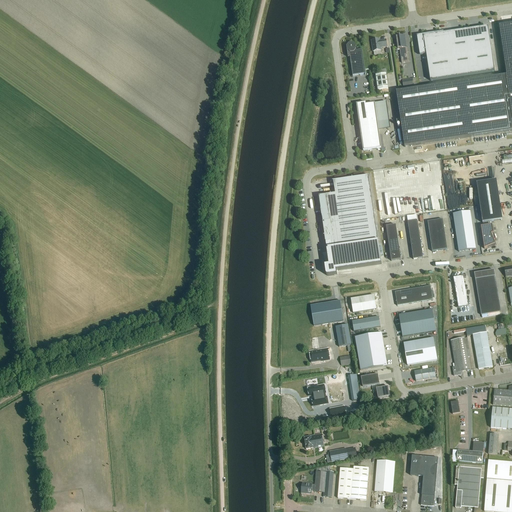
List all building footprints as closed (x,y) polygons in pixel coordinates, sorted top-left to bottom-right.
[(417,36),(420,56),(427,55),(431,81),(495,72),(488,27),(444,34),(444,33),(417,36)] [(402,37),(402,36),(396,37),(398,49),(402,49),(403,55),(400,55),(402,63),(410,62),(408,47),(406,48),(404,36),(402,37)] [(381,51),(381,48),(387,47),(386,40),(380,41),(379,40),(372,41),(373,52),(381,51)] [(502,42),(507,76),(397,93),(405,147),(511,131),(511,40),(503,42),(502,42)] [(347,51),(349,53),(353,77),(353,76),(365,74),(365,75),(366,75),(362,50),(355,51),(356,50),(356,46),(353,44),(349,44),(346,47),(347,51)] [(387,73),(377,75),(379,90),(389,88),(387,73)] [(366,103),(357,105),(363,152),(381,149),(375,104),(366,105),(366,103)] [(336,194),(320,196),(327,249),(328,249),(328,250),(327,250),(329,266),(325,266),(326,275),(327,276),(328,276),(329,277),(338,275),(337,271),(382,265),(369,176),(334,181),(336,194)] [(487,226),(487,225),(487,223),(503,220),(497,181),(477,184),(483,223),(484,223),(484,227),(481,227),(484,249),(487,248),(496,247),(495,243),(494,241),(496,240),(494,233),(493,225),(487,226)] [(470,212),(453,214),(459,252),(476,250),(470,212)] [(443,220),(428,222),(432,252),(447,250),(443,220)] [(418,221),(408,222),(413,260),(423,258),(418,221)] [(396,226),(386,227),(391,262),(401,260),(396,226)] [(501,312),(495,271),(475,273),(481,315),(501,312)] [(459,307),(469,306),(464,276),(454,278),(459,307)] [(396,292),(398,306),(433,300),(431,286),(396,292)] [(375,295),(351,299),(354,312),(377,309),(375,295)] [(344,321),(341,301),(311,306),(314,326),(344,321)] [(433,310),(399,316),(403,337),(436,332),(433,310)] [(354,331),(381,327),(379,317),(353,321),(354,331)] [(348,325),(336,326),(339,346),(351,344),(348,325)] [(506,329),(497,330),(495,334),(496,337),(507,335),(506,329)] [(361,370),(387,366),(382,333),(355,337),(361,370)] [(487,333),(480,334),(477,335),(481,359),(477,360),(479,370),(493,368),(487,333)] [(464,338),(451,341),(456,368),(453,368),(454,377),(461,376),(460,373),(470,371),(469,367),(468,358),(464,338)] [(434,339),(404,344),(407,366),(437,361),(434,339)] [(328,349),(309,351),(311,363),(330,361),(328,349)] [(351,365),(350,356),(340,357),(341,366),(351,365)] [(434,368),(415,371),(416,381),(436,378),(434,368)] [(358,374),(350,375),(353,400),(361,399),(358,374)] [(380,384),(378,374),(361,377),(363,387),(380,384)] [(309,388),(308,389),(309,397),(313,396),(314,400),(312,400),(314,407),(328,404),(327,397),(326,398),(325,394),(326,394),(325,390),(324,386),(324,385),(313,388),(312,387),(310,387),(309,388)] [(390,396),(388,386),(377,388),(378,398),(390,396)] [(511,391),(509,391),(495,390),(493,405),(511,406),(511,391)] [(453,414),(460,413),(458,401),(451,402),(453,414)] [(345,407),(330,410),(332,418),(347,415),(345,407)] [(511,409),(493,408),(492,415),(491,428),(511,429),(511,409)] [(314,449),(326,447),(324,435),(311,437),(305,438),(307,450),(314,449)] [(499,436),(490,435),(489,455),(497,456),(499,436)] [(346,449),(330,452),(332,463),(348,459),(346,449)] [(482,463),(483,453),(458,451),(457,461),(482,463)] [(412,476),(424,477),(422,495),(422,496),(421,507),(434,508),(438,459),(413,457),(412,476)] [(511,480),(511,462),(489,461),(488,478),(511,480)] [(395,463),(377,462),(375,493),(393,494),(395,463)] [(461,507),(468,508),(474,508),(474,511),(481,511),(482,502),(480,502),(479,502),(480,485),(480,478),(484,479),(485,466),(481,466),(480,466),(471,465),(458,464),(458,468),(456,468),(455,485),(458,485),(457,498),(456,500),(456,508),(461,508),(461,507)] [(367,502),(368,479),(369,469),(354,468),(354,470),(351,501),(367,502)] [(326,470),(321,469),(317,469),(316,473),(315,486),(312,485),(302,484),(302,493),(306,494),(312,495),(312,491),(315,491),(315,493),(324,494),(324,498),(332,499),(334,473),(326,473),(326,470)] [(351,501),(354,470),(340,469),(338,500),(351,501)] [(484,511),(511,511),(511,480),(488,478),(484,511)]
